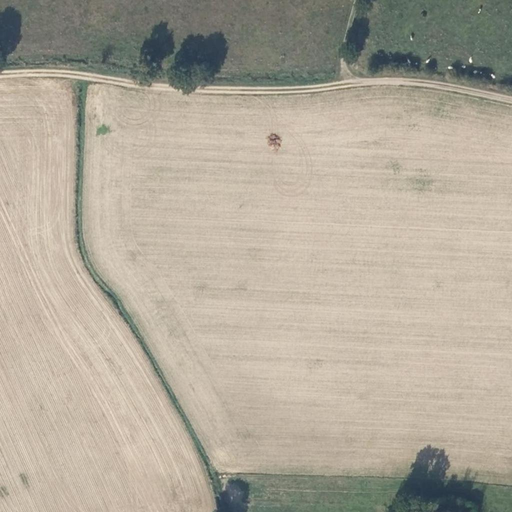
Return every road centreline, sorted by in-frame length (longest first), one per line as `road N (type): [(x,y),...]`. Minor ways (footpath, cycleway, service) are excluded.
road 1 (track): [(0,79),(237,92),(345,83)]
road 2 (track): [(345,83),(427,82),(511,99)]
